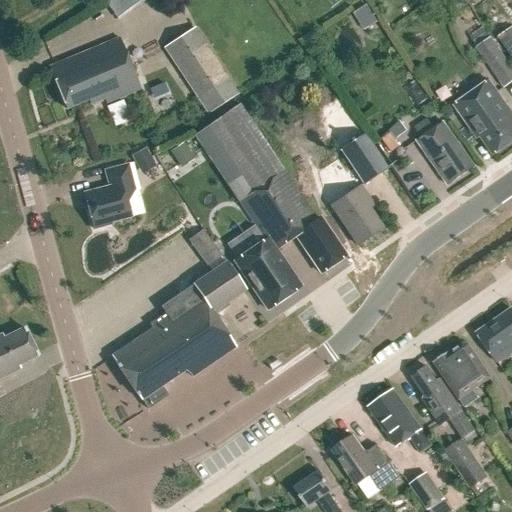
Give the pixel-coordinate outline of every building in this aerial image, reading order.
[(497,20),(487,5),(494,1),(493,0),(470,0),(468,2),(485,28),(497,20)] [(482,26),(468,36),(476,48),(475,48),(504,89),(511,84),(511,68),(491,38),(490,39),(482,26)] [(164,48),(208,115),(238,95),(194,28),(164,48)] [(511,28),(499,37),(511,56),(511,28)] [(141,89),(120,38),(49,67),(67,109),(89,100),(91,105),(105,99),(107,103),(141,89)] [(480,137),(493,156),(511,142),(511,113),(490,82),(454,107),(477,139),(480,137)] [(406,92),(416,106),(426,100),(416,85),(406,92)] [(235,261),(267,310),(300,287),(275,250),(295,236),(320,274),(345,257),(320,220),(317,222),(239,106),(194,136),(265,241),(235,261)] [(417,142),(448,186),(475,168),(444,123),(435,130),(428,120),(421,125),(419,121),(414,124),(416,128),(415,129),(421,139),(417,142)] [(387,169),(364,134),(340,150),(363,185),(387,169)] [(389,134),(381,140),(390,152),(398,147),(389,134)] [(191,156),(183,144),(170,153),(178,165),(191,156)] [(131,157),(141,176),(155,168),(145,149),(131,157)] [(135,190),(128,165),(105,171),(109,187),(84,193),(94,229),(112,225),(111,223),(131,217),(125,193),(135,190)] [(331,207),(358,246),(383,229),(365,203),(369,200),(360,187),(331,207)] [(223,260),(203,232),(189,242),(208,270),(223,260)] [(141,400),(148,409),(167,396),(161,387),(186,369),(192,377),(235,347),(213,313),(245,290),(227,262),(161,307),(165,314),(150,324),(153,329),(111,357),(141,400)] [(477,333),(497,363),(511,352),(511,310),(510,310),(510,311),(477,333)] [(4,337),(3,334),(0,336),(0,379),(20,369),(19,366),(39,356),(25,327),(4,337)] [(448,352),(433,363),(434,364),(434,363),(465,408),(478,399),(473,391),(491,378),(468,345),(463,344),(448,353),(448,352)] [(427,368),(413,378),(426,397),(422,400),(440,426),(449,419),(463,440),(475,432),(461,412),(462,411),(440,380),(437,382),(427,368)] [(432,446),(421,431),(422,431),(393,390),(368,408),(396,448),(410,439),(420,454),(432,446)] [(363,450),(354,436),(332,451),(356,486),(370,476),(381,492),(400,478),(377,446),(368,452),(363,450)] [(456,445),(445,453),(466,482),(477,474),(456,445)] [(320,472),(294,489),(306,507),(318,500),(325,511),(340,511),(328,493),(332,490),(320,472)] [(424,511),(450,511),(426,477),(409,489),(424,511)]
